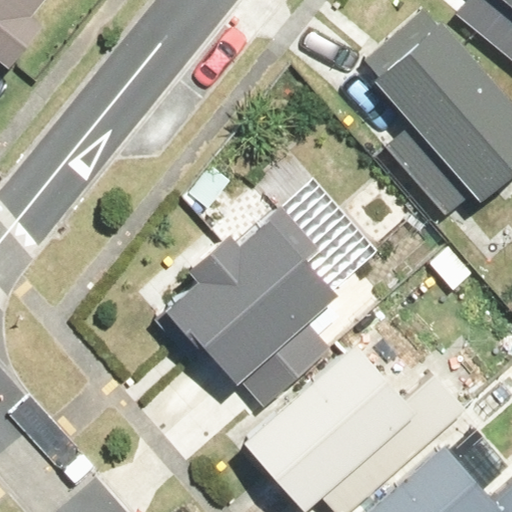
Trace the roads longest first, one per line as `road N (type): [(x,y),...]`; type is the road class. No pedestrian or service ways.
road 1 (residential): [(0,238),(201,0)]
road 2 (residential): [(89,511),(0,406)]
